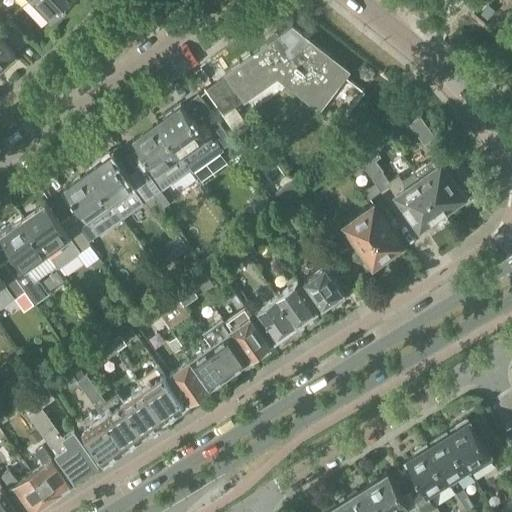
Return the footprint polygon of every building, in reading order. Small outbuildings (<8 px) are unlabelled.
[(68,0),(34,0),(51,17),(68,0)] [(0,26),(0,29),(17,48),(26,40),(7,20),(0,26)] [(345,75),(325,60),(329,54),(291,25),(203,87),(222,113),(248,148),(260,140),(234,104),(277,75),(320,107),(345,75)] [(0,64),(13,51),(0,37),(0,64)] [(196,92),(157,120),(190,167),(192,169),(231,139),(196,92)] [(435,136),(420,114),(409,122),(424,143),(435,136)] [(190,167),(157,120),(132,138),(139,147),(126,156),(135,168),(153,193),(165,184),(190,167)] [(359,158),(372,178),(383,170),(369,150),(359,158)] [(153,193),(135,168),(124,176),(109,154),(86,170),(110,202),(132,186),(142,201),(153,193)] [(413,171),(444,214),(455,206),(455,201),(465,194),(436,154),(413,171)] [(372,178),(359,158),(348,165),(370,197),(381,190),(372,178)] [(110,202),(86,170),(64,186),(80,207),(69,215),(87,240),(98,232),(88,218),(110,202)] [(444,214),(413,171),(403,178),(399,173),(387,181),(395,193),(419,226),(428,220),(433,222),(444,214)] [(275,191),(283,203),(301,191),(292,179),(275,191)] [(44,200),(22,216),(47,252),(53,260),(74,245),(78,250),(89,242),(87,240),(69,215),(59,222),(44,200)] [(340,229),(350,243),(358,237),(373,258),(399,239),(388,224),(393,220),(387,211),(382,215),(373,202),(347,222),(348,223),(340,229)] [(305,221),(293,204),(283,211),(296,228),(305,221)] [(47,252),(22,216),(0,230),(0,235),(13,254),(4,261),(24,289),(35,304),(48,293),(39,279),(34,282),(28,274),(36,268),(32,262),(47,252)] [(240,246),(249,258),(257,252),(248,240),(240,246)] [(330,259),(331,258),(337,254),(330,244),(323,249),(330,259)] [(249,258),(240,246),(234,250),(243,263),(249,258)] [(0,305),(24,289),(4,261),(0,263),(0,305)] [(324,264),(304,279),(322,305),(330,299),(336,302),(343,296),(343,290),(324,264)] [(213,284),(204,271),(196,277),(205,290),(213,284)] [(276,295),(296,324),(317,309),(297,280),(276,295)] [(176,293),(183,302),(196,293),(190,284),(176,293)] [(171,327),(190,313),(183,302),(176,293),(157,306),(171,327)] [(296,324),(276,295),(255,310),(275,339),(296,324)] [(270,348),(270,342),(244,307),(243,305),(224,319),(223,316),(221,317),(250,356),(257,351),(262,353),(270,348)] [(206,334),(205,335),(230,370),(250,356),(221,317),(203,331),(206,334)] [(121,333),(110,341),(117,352),(128,344),(121,333)] [(117,352),(110,341),(106,335),(89,346),(100,363),(117,352)] [(210,384),(230,370),(205,335),(185,349),(190,356),(210,384)] [(183,346),(177,336),(169,342),(175,352),(183,346)] [(190,356),(170,371),(189,398),(197,400),(204,395),(204,389),(210,384),(190,356)] [(145,430),(123,400),(122,400),(116,392),(106,399),(87,373),(86,374),(79,365),(71,370),(81,384),(100,411),(101,411),(125,444),(144,430),(145,430)] [(81,384),(71,370),(71,371),(70,367),(60,374),(72,390),(81,384)] [(140,383),(164,416),(171,412),(177,414),(184,409),(185,402),(160,368),(149,376),(146,372),(138,378),(141,382),(140,383)] [(134,392),(123,400),(145,430),(151,433),(157,428),(159,421),(164,416),(140,383),(131,389),(134,392)] [(20,402),(75,479),(100,462),(74,426),(62,435),(42,405),(54,397),(44,384),(20,402)] [(9,420),(3,411),(0,413),(0,424),(1,425),(9,420)] [(101,411),(100,411),(92,416),(90,413),(78,421),(105,459),(125,444),(101,411)] [(457,429),(448,435),(470,471),(471,472),(494,458),(490,452),(492,449),(486,440),(489,438),(476,417),(470,420),(470,421),(469,421),(467,418),(455,425),(457,429)] [(437,441),(428,447),(450,483),(470,471),(448,435),(446,431),(435,438),(437,441)] [(31,471),(50,497),(52,496),(56,497),(61,494),(62,489),(70,483),(43,444),(35,450),(44,462),(31,471)] [(450,483),(428,447),(426,444),(415,451),(417,454),(408,460),(422,482),(411,489),(425,511),(439,511),(435,505),(430,496),(450,483)] [(50,497),(31,471),(18,480),(9,468),(2,473),(30,511),(38,505),(43,506),(48,503),(48,498),(50,497)] [(389,472),(368,485),(384,511),(397,511),(409,505),(389,472)] [(0,511),(20,511),(0,482),(0,511)] [(384,511),(368,485),(347,497),(356,511),(384,511)] [(456,493),(466,509),(474,504),(464,488),(456,493)] [(356,511),(347,497),(327,510),(328,511),(356,511)] [(511,511),(511,499),(497,511),(511,511)]
